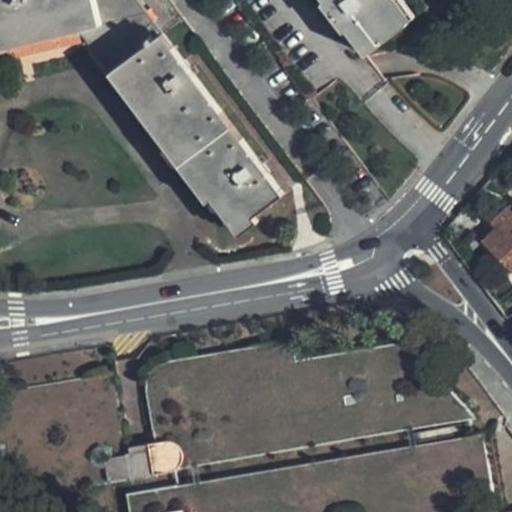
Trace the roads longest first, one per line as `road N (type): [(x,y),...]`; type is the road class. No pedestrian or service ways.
road 1 (residential): [(385,233),(292,269),(115,301),(0,308)]
road 2 (residential): [(0,340),(280,297),(377,273)]
road 3 (residential): [(511,89),(395,226)]
road 4 (residential): [(425,230),(511,111)]
road 5 (residential): [(377,273),(492,339)]
road 6 (residential): [(492,339),(425,230)]
